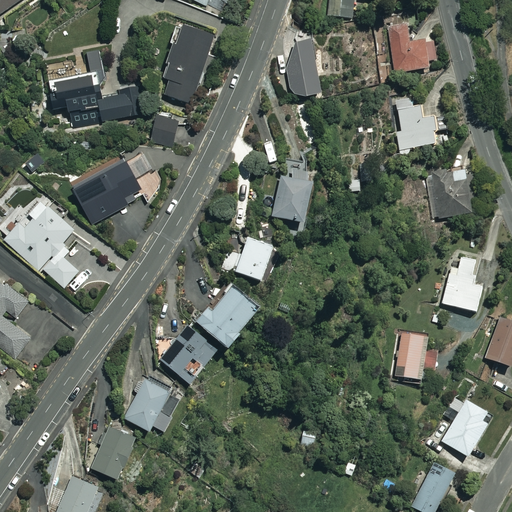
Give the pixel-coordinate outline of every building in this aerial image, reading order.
[(23,0),(0,0),(0,16),(0,17),(23,0)] [(210,0),(190,0),(206,8),(210,0)] [(356,1),(349,0),(329,0),(327,16),(353,20),(356,1)] [(414,47),(411,27),(391,30),(397,76),(433,72),(432,64),(439,63),(437,44),(414,47)] [(218,43),(182,28),(174,47),(178,49),(165,81),(173,84),(168,97),(192,107),(218,43)] [(318,46),(299,50),(289,74),(293,93),(300,100),(307,103),(312,103),(327,100),(318,46)] [(105,73),(101,53),(90,55),(94,75),(105,73)] [(99,76),(53,84),(60,128),(75,125),(75,128),(146,116),(142,90),(128,92),(128,88),(121,89),(122,98),(107,101),(105,89),(101,89),(99,76)] [(416,110),(414,101),(398,104),(404,133),(398,135),(403,158),(443,149),(437,122),(428,124),(424,108),(416,110)] [(180,124),(159,120),(154,143),(175,148),(180,124)] [(149,193),(133,164),(78,193),(95,228),(132,209),(129,204),(149,193)] [(451,179),(450,172),(427,175),(430,189),(436,188),(442,222),(476,216),(474,206),(484,204),(479,174),(451,179)] [(313,177),(297,174),(295,183),(285,180),(275,221),(311,229),(321,189),(310,187),(313,177)] [(78,234),(47,206),(34,219),(38,223),(29,233),(23,227),(8,243),(40,273),(43,269),(66,290),(81,273),(66,260),(72,253),(66,247),(78,234)] [(246,257),(229,251),(222,270),(267,285),(279,250),(252,241),(246,257)] [(481,264),(465,259),(462,272),(454,270),(444,306),(480,316),(487,291),(474,287),(481,264)] [(0,348),(15,360),(33,336),(15,323),(30,303),(0,280),(0,348)] [(270,320),(241,295),(220,319),(215,314),(203,328),(240,359),(253,344),(251,342),(270,320)] [(511,323),(503,320),(487,361),(511,370),(511,323)] [(223,355),(192,329),(163,362),(194,389),(223,355)] [(431,341),(404,337),(397,379),(426,384),(428,370),(438,372),(440,355),(429,353),(431,341)] [(147,386),(142,382),(135,392),(142,397),(127,421),(155,439),(160,431),(168,436),(178,421),(172,417),(182,402),(150,381),(147,386)] [(492,417),(469,403),(443,443),(472,461),(493,428),(487,425),(492,417)] [(148,447),(91,421),(83,438),(105,448),(94,471),(130,488),(148,447)] [(322,435),(307,431),(303,447),(318,450),(322,435)] [(359,467),(349,464),(346,475),(355,478),(359,467)] [(441,511),(460,478),(437,466),(414,509),(419,511),(441,511)] [(97,511),(106,494),(73,479),(60,508),(62,509),(61,511),(97,511)] [(398,486),(387,480),(382,488),(393,494),(398,486)]
